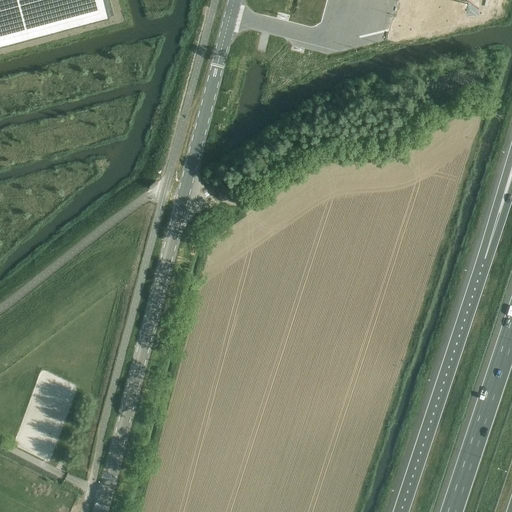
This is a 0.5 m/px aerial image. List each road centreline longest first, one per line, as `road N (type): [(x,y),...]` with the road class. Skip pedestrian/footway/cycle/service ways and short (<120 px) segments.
road 1 (tertiary): [(101,511),(234,0)]
road 2 (motorway): [(488,260),(404,511)]
road 3 (motorway): [(511,329),(451,511)]
